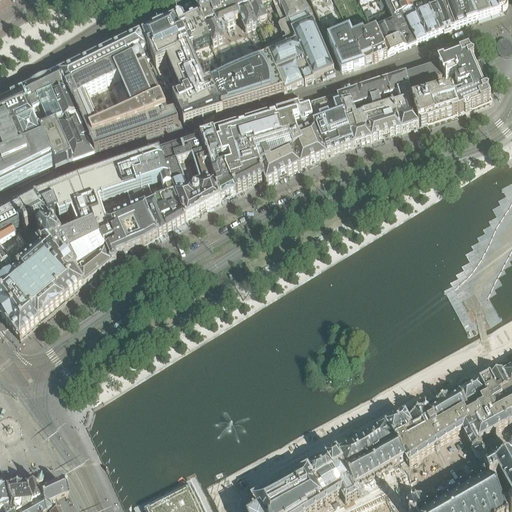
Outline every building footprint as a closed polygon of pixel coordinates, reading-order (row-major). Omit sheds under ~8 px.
[(244,0),(216,0),(208,4),(196,10),(199,17),(211,46),(213,50),(225,45),(219,31),(223,29),(225,32),(227,33),(235,30),(236,27),(234,24),(239,22),(245,36),(258,31),(255,26),(244,0)] [(334,73),(302,0),(244,0),(255,26),(267,21),(262,9),(272,4),(281,26),(279,26),(278,29),(281,36),(284,37),(285,41),(264,50),(267,57),(282,95),(284,95),(284,94),(284,95),(305,86),(305,88),(314,84),(313,82),(321,79),(323,82),(326,81),(327,81),(335,77),(334,73)] [(427,42),(407,0),(393,0),(394,2),(417,46),(427,42)] [(429,12),(424,1),(426,0),(407,0),(427,42),(437,38),(440,37),(430,12),(429,12)] [(455,31),(442,0),(426,0),(424,1),(429,12),(430,12),(440,37),(455,31)] [(477,23),(467,0),(442,0),(455,31),(459,29),(477,23)] [(499,15),(492,0),(480,0),(476,1),(475,0),(467,0),(477,23),(499,15)] [(505,8),(502,0),(475,0),(476,1),(480,0),(492,0),(499,15),(503,14),(504,13),(505,12),(506,10),(505,8)] [(417,46),(394,2),(384,6),(392,22),(384,26),(393,44),(402,40),(407,50),(407,51),(417,46)] [(211,85),(205,87),(193,60),(190,54),(194,52),(195,53),(197,52),(197,53),(208,48),(211,46),(199,17),(185,24),(182,19),(181,18),(175,20),(175,23),(174,21),(142,36),(142,37),(156,70),(167,66),(181,97),(172,101),(183,126),(223,113),(211,85)] [(393,44),(384,26),(374,31),(387,59),(407,50),(402,40),(393,44)] [(387,59),(374,31),(371,33),(354,41),(351,34),(346,37),(344,31),(330,36),(332,41),(328,43),(342,76),(361,69),(364,68),(364,67),(373,64),(374,64),(387,59)] [(59,77),(94,157),(179,128),(174,117),(163,121),(164,118),(167,117),(146,69),(136,73),(134,69),(150,62),(140,38),(139,37),(60,76),(59,77)] [(505,43),(501,44),(499,46),(498,49),(498,54),(499,57),(501,61),(503,63),(507,64),(510,64),(511,62),(511,47),(511,46),(508,43),(505,43)] [(489,104),(468,54),(438,66),(406,77),(410,90),(433,83),(433,85),(444,81),(445,84),(441,85),(443,90),(447,89),(449,94),(413,106),(419,130),(459,117),(489,104)] [(282,95),(267,57),(250,65),(243,69),(237,73),(233,75),(211,85),(223,113),(282,95)] [(94,157),(59,77),(48,82),(43,85),(43,84),(40,86),(38,87),(33,89),(23,95),(54,168),(56,171),(94,157)] [(412,106),(411,105),(412,105),(410,90),(406,77),(388,82),(391,96),(396,95),(400,107),(393,109),(400,135),(401,135),(403,135),(417,130),(419,130),(413,106),(412,106)] [(391,96),(388,82),(387,83),(387,82),(358,92),(362,105),(370,102),(370,103),(379,100),(391,96)] [(362,105),(358,92),(338,98),(341,111),(359,105),(362,105)] [(54,168),(23,95),(10,100),(11,102),(0,107),(0,193),(53,168),(54,168)] [(354,150),(341,111),(338,98),(317,105),(309,108),(317,132),(326,160),(354,150)] [(393,109),(383,113),(379,100),(370,103),(374,114),(365,117),(373,143),(383,140),(390,138),(400,135),(393,109)] [(373,143),(365,117),(363,118),(359,105),(341,111),(354,150),(356,149),(363,147),(370,145),(372,144),(373,143)] [(313,124),(315,132),(317,132),(309,108),(307,108),(307,109),(303,110),(302,109),(278,117),(289,143),(298,139),(295,129),(300,128),(301,129),(302,130),(303,131),(304,131),(305,130),(306,129),(306,128),(305,126),(313,124)] [(288,176),(298,171),(298,172),(300,171),(289,143),(278,117),(225,133),(238,161),(249,157),(255,172),(259,170),(264,182),(266,187),(268,186),(278,181),(279,181),(288,177),(288,176)] [(315,132),(298,139),(289,143),(300,171),(309,167),(316,164),(326,160),(317,132),(315,132)] [(259,170),(255,172),(249,157),(238,161),(225,133),(214,136),(215,136),(222,156),(219,157),(221,163),(229,160),(232,169),(225,171),(236,195),(264,182),(259,170)] [(219,173),(217,164),(221,163),(219,157),(222,156),(215,136),(214,137),(214,136),(201,141),(221,204),(236,195),(225,171),(219,173)] [(219,205),(221,204),(201,141),(200,141),(159,154),(173,189),(186,223),(187,222),(195,218),(196,218),(211,210),(210,209),(219,205)] [(159,154),(159,155),(78,182),(101,240),(109,237),(106,225),(99,204),(126,196),(133,213),(145,209),(153,206),(153,202),(148,188),(160,184),(163,192),(165,192),(173,189),(159,154)] [(112,266),(101,240),(78,182),(36,199),(48,219),(57,216),(59,220),(71,215),(78,233),(62,240),(56,246),(84,290),(91,284),(107,272),(106,272),(112,267),(112,266)] [(186,223),(173,189),(165,192),(168,197),(154,203),(154,201),(153,202),(153,206),(145,209),(151,225),(160,238),(167,234),(172,231),(181,226),(186,223)] [(84,290),(56,246),(62,240),(48,219),(36,199),(15,210),(0,218),(0,237),(1,239),(13,233),(18,241),(18,242),(21,240),(28,249),(37,242),(38,244),(37,245),(45,255),(20,275),(21,276),(0,292),(0,315),(5,322),(10,329),(21,344),(39,328),(40,328),(66,306),(84,290)] [(160,238),(151,225),(145,209),(133,213),(106,225),(109,237),(101,240),(112,266),(117,264),(115,260),(143,248),(160,238)] [(0,255),(3,253),(11,249),(9,246),(18,241),(13,233),(1,239),(0,237),(0,255)] [(20,275),(45,255),(37,245),(38,244),(37,242),(28,249),(21,240),(18,242),(18,241),(9,246),(11,249),(3,253),(0,255),(0,292),(21,276),(20,275)] [(511,371),(503,376),(502,374),(492,379),(490,375),(489,376),(485,378),(487,381),(483,384),(480,385),(479,385),(459,397),(449,404),(447,401),(437,406),(439,409),(427,416),(426,414),(408,423),(405,418),(386,428),(396,446),(405,461),(409,468),(435,451),(435,452),(437,453),(438,452),(439,452),(440,450),(439,448),(463,435),(467,443),(471,449),(478,445),(479,445),(480,445),(479,444),(509,428),(509,429),(511,427),(511,371)] [(316,511),(325,507),(341,497),(345,506),(359,498),(355,490),(400,464),(405,461),(396,446),(386,428),(378,433),(337,456),(327,461),(326,462),(327,463),(309,473),(308,474),(307,473),(253,503),(254,504),(241,511),(316,511)] [(480,466),(484,472),(492,468),(486,456),(480,445),(479,445),(478,445),(471,449),(472,452),(471,452),(472,454),(473,453),(473,454),(476,459),(475,460),(476,460),(476,461),(477,461),(480,466)] [(492,468),(484,472),(483,473),(484,474),(482,476),(484,478),(472,485),(470,482),(468,484),(470,486),(461,492),(459,489),(457,490),(459,493),(450,498),(448,495),(446,496),(448,499),(439,504),(437,502),(435,503),(437,506),(429,510),(428,507),(427,508),(421,498),(409,504),(413,511),(506,511),(507,511),(509,511),(511,511),(511,454),(510,455),(511,456),(509,457),(509,456),(505,458),(504,456),(495,462),(497,465),(492,468)] [(58,511),(57,509),(55,504),(57,503),(61,502),(65,500),(67,499),(60,483),(58,484),(53,486),(50,488),(47,489),(40,493),(38,494),(39,498),(38,498),(41,504),(32,509),(25,511),(58,511)] [(41,504),(38,498),(39,498),(38,494),(40,493),(39,491),(40,490),(40,489),(40,488),(40,487),(39,486),(38,485),(37,485),(36,485),(35,486),(34,487),(34,488),(24,490),(32,509),(41,504)] [(25,511),(32,509),(24,490),(4,492),(8,505),(10,511),(25,511)] [(146,511),(201,511),(192,491),(146,511)] [(0,511),(10,511),(8,505),(4,492),(2,492),(0,492),(0,511)]
